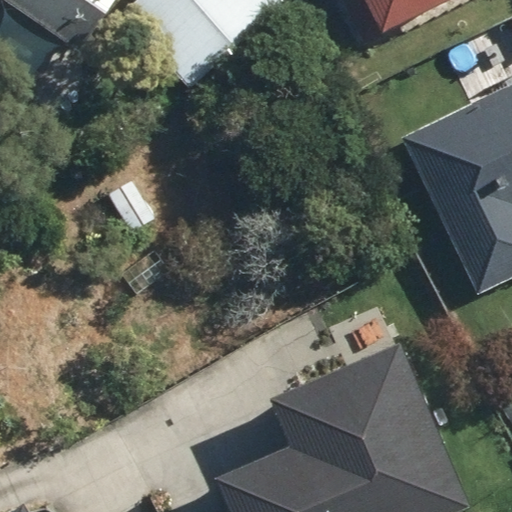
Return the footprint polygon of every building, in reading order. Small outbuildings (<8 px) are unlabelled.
[(0,0),(77,54),(115,0),(0,0)] [(138,0),(120,18),(190,92),(286,0),(138,0)] [(333,0),(354,45),(453,0),(333,0)] [(511,82),(399,138),(477,295),(511,277),(511,82)] [(137,174),(103,197),(133,241),(167,218),(137,174)] [(286,450),(215,479),(228,511),(466,511),(398,346),(266,400),(286,450)]
